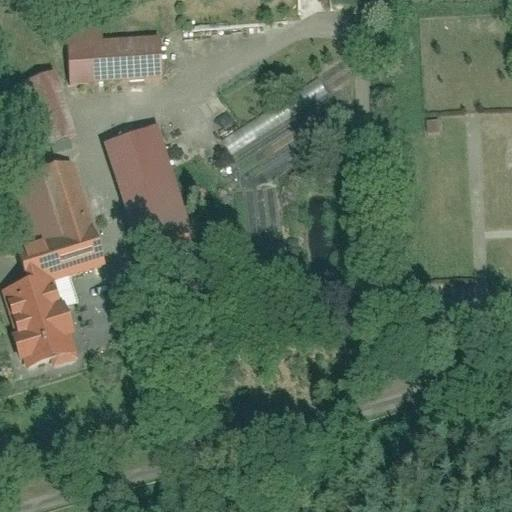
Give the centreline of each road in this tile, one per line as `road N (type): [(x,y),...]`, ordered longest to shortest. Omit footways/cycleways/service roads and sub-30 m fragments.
road 1 (unclassified): [(10,511),(511,371)]
road 2 (unknown): [(90,346),(123,480)]
